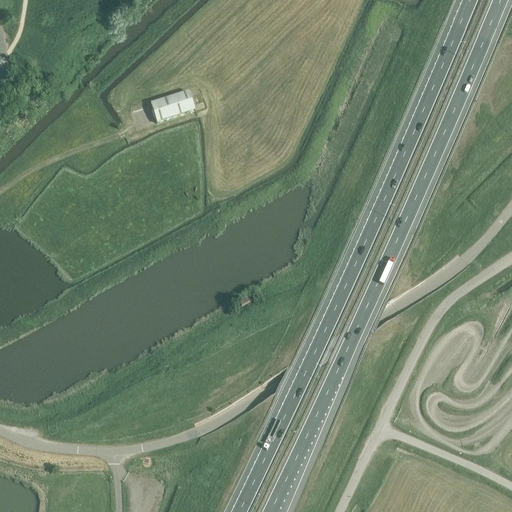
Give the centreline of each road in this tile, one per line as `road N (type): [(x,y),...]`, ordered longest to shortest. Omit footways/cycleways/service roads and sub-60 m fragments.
road 1 (motorway): [(269,511),(506,0)]
road 2 (motorway): [(466,0),(240,511)]
road 3 (unclassified): [(114,451),(187,434),(238,410),(463,260),(511,207)]
road 4 (unclassified): [(378,429),(436,313),(511,258)]
road 5 (track): [(0,193),(135,127)]
